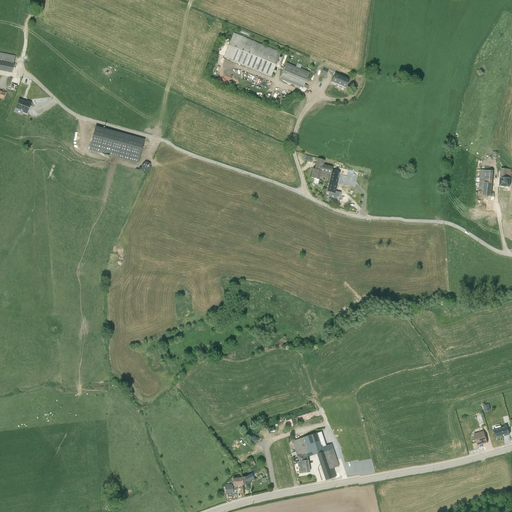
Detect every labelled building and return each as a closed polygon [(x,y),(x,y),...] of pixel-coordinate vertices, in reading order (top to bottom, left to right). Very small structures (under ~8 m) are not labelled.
[(282,50),(235,30),(225,54),(273,73),(282,50)] [(0,52),(0,69),(14,72),(16,56),(0,52)] [(312,70),(289,61),(284,76),(306,85),(312,70)] [(326,64),(323,70),(329,72),(332,66),(326,64)] [(268,79),(250,71),(247,77),(265,85),(268,79)] [(338,71),(335,79),(349,85),(352,77),(338,71)] [(26,101),(19,98),(15,108),(23,110),(23,112),(27,113),(31,101),(27,100),(26,101)] [(97,125),(91,148),(141,161),(147,138),(97,125)] [(324,173),(333,175),(336,164),(327,162),(328,161),(328,157),(321,156),(319,166),(316,166),(314,175),(323,177),(324,173)] [(345,165),(337,163),(331,188),(339,190),(343,171),(345,165)] [(509,164),(498,163),(497,181),(508,182),(508,173),(508,172),(509,164)] [(345,165),(343,171),(351,173),(353,167),(345,165)] [(489,191),(491,166),(477,165),(475,185),(481,185),(480,190),(489,191)] [(359,185),(347,182),(346,188),(357,191),(359,185)] [(481,401),(479,402),(482,411),(488,409),(486,403),(482,404),(481,401)] [(316,413),(319,418),(324,414),(321,409),(316,413)] [(501,425),(490,429),(492,438),(507,433),(504,423),(501,424),(501,425)] [(481,430),(470,433),(474,445),(484,442),(481,430)] [(311,456),(311,457),(315,455),(321,453),(330,480),(340,476),(337,468),(344,466),(336,443),(330,445),(325,431),(321,432),(298,440),(296,440),(300,451),(295,453),(296,456),(301,454),(301,455),(306,454),(310,453),(311,456)] [(306,454),(301,455),(301,457),(303,461),(301,461),(303,473),(314,472),(312,460),(311,457),(311,456),(310,453),(306,454)] [(247,485),(254,484),(254,480),(258,479),(255,474),(250,476),(246,477),(247,485)] [(247,485),(246,477),(236,478),(238,486),(247,485)] [(236,485),(228,486),(229,494),(237,492),(236,485)]
